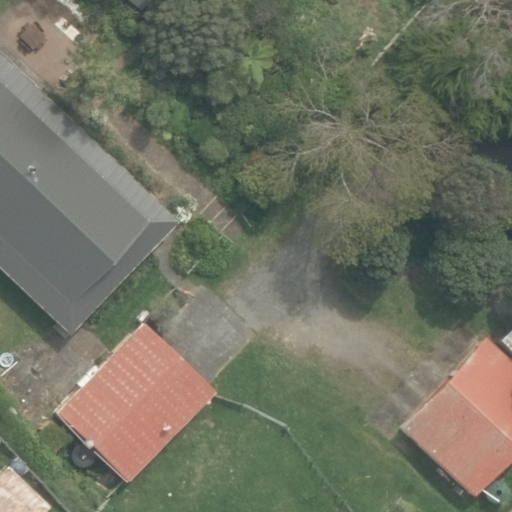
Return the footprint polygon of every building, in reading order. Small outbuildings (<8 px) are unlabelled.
[(120,0),(136,12),(144,0),(120,0)] [(0,274),(64,336),(172,222),(0,58),(0,274)] [(124,483),(210,394),(135,323),(50,412),(124,483)] [(511,358),(511,324),(495,342),(511,358)] [(466,497),(511,448),(511,368),(479,337),(393,428),(466,497)] [(47,458),(66,437),(46,420),(28,440),(47,458)] [(44,511),(45,511),(0,465),(0,511),(44,511)]
